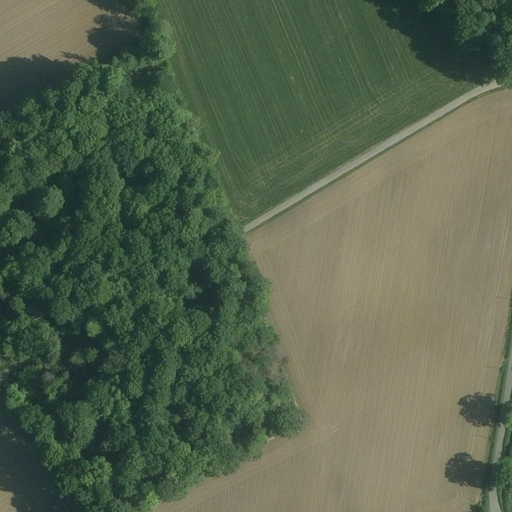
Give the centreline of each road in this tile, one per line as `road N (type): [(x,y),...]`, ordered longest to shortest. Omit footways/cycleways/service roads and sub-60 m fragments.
road 1 (unclassified): [(0,378),(440,112),(511,81)]
road 2 (unclassified): [(511,360),(498,511)]
